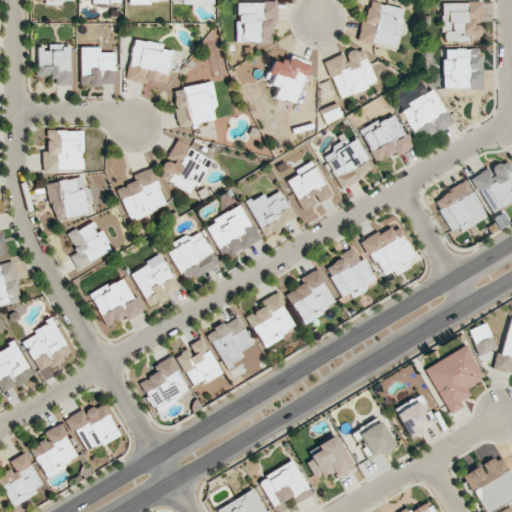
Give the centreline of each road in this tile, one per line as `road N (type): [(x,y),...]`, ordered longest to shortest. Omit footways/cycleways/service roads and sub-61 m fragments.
road 1 (residential): [(0,424),(487,136),(506,120),(507,0)]
road 2 (residential): [(187,511),(34,244),(16,140),(16,0)]
road 3 (secondary): [(511,243),(61,511)]
road 4 (secondary): [(123,511),(511,279)]
road 5 (residential): [(499,414),(335,511)]
road 6 (residential): [(398,191),(465,307)]
